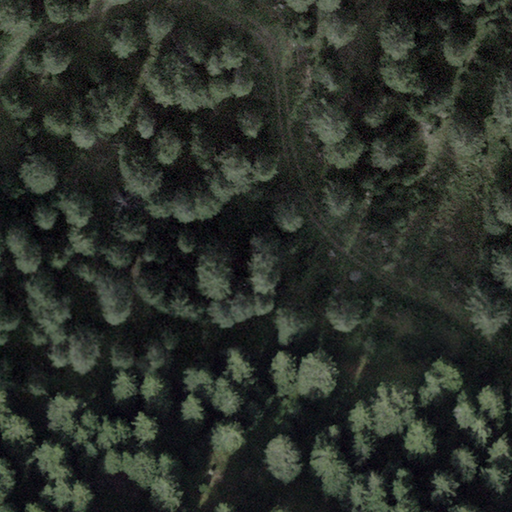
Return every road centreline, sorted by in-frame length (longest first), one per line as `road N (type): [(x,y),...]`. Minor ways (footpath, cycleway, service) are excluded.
road 1 (track): [(511,342),(341,245),(292,165),(291,44),(205,0)]
road 2 (track): [(101,0),(0,71)]
